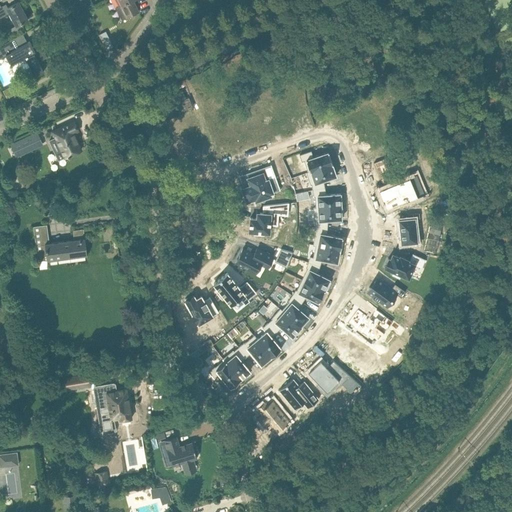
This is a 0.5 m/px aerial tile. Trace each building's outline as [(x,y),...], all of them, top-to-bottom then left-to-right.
[(115,0),(118,4),(115,6),(122,19),(138,11),(132,0),(115,0)] [(24,28),(21,23),(27,20),(18,2),(7,7),(6,4),(1,6),(0,4),(0,17),(10,13),(16,25),(5,31),(8,36),(24,28)] [(12,39),(0,45),(0,48),(4,56),(6,55),(11,64),(25,57),(35,76),(43,71),(38,62),(47,57),(42,47),(34,51),(29,41),(27,42),(18,47),(16,48),(11,40),(23,34),(22,33),(12,39)] [(125,89),(135,84),(133,79),(123,85),(125,89)] [(3,90),(2,90),(6,99),(22,90),(21,90),(18,84),(8,89),(4,91),(3,90)] [(272,98),(261,101),(266,116),(277,112),(276,110),(279,109),(282,120),(302,114),(295,93),(293,93),(292,90),(286,92),(287,95),(276,99),(278,104),(275,106),(272,98)] [(404,96),(397,99),(401,108),(408,105),(404,96)] [(384,98),(351,111),(368,152),(380,148),(369,121),(390,112),(384,98)] [(217,109),(205,114),(214,139),(220,138),(223,149),(244,141),(244,142),(251,140),(250,139),(251,138),(250,134),(259,131),(254,119),(233,127),(230,121),(223,124),(217,109)] [(56,136),(49,140),(55,153),(62,150),(65,157),(81,150),(73,133),(78,130),(74,121),(53,131),(56,136)] [(162,145),(165,156),(174,154),(175,159),(185,156),(185,154),(191,153),(190,149),(202,146),(198,130),(170,136),(171,143),(162,145)] [(36,134),(12,145),(17,154),(41,144),(36,134)] [(311,151),(299,155),(302,161),(304,160),(308,172),(332,164),(328,152),(313,157),(311,151)] [(380,161),(369,165),(376,180),(384,177),(379,168),(382,166),(380,161)] [(308,172),(306,173),(310,185),(311,185),(312,190),(324,188),(323,181),(336,176),(332,164),(308,172)] [(252,184),(242,187),(247,200),(255,198),(256,200),(270,195),(270,192),(274,191),(269,176),(266,177),(263,167),(248,172),(252,184)] [(390,193),(381,196),(387,210),(424,195),(416,175),(387,186),(390,193)] [(324,188),(312,190),(313,196),(315,196),(315,207),(341,206),(341,194),(326,194),(324,188)] [(301,192),(295,193),(297,200),(309,198),(307,191),(301,192)] [(443,193),(414,205),(416,211),(430,205),(431,207),(444,201),(443,199),(445,198),(443,193)] [(250,217),(248,231),(254,232),(254,234),(264,234),(264,233),(269,233),(270,224),(276,224),(278,211),(287,212),(288,203),(264,205),(263,213),(257,212),(256,218),(250,217)] [(315,207),(313,208),(314,220),(315,220),(314,226),(326,227),(327,220),(341,219),(341,216),(343,216),(343,208),(341,208),(341,206),(315,207)] [(408,218),(398,219),(401,244),(417,242),(415,219),(420,218),(419,213),(408,214),(408,218)] [(84,238),(83,229),(73,230),(73,240),(49,243),(46,225),(33,227),(38,261),(87,254),(85,238),(84,238)] [(429,225),(424,249),(436,252),(441,228),(429,225)] [(315,232),(312,244),(315,245),(339,249),(340,250),(342,237),(326,234),(326,227),(314,226),(314,232),(315,232)] [(310,257),(308,262),(320,266),(322,259),(337,262),(339,249),(315,245),(312,257),(310,257)] [(243,248),(235,262),(255,273),(260,263),(267,267),(273,257),(257,248),(254,254),(243,248)] [(280,249),(275,260),(286,266),(291,252),(280,249)] [(389,255),(384,266),(394,271),(392,275),(399,278),(401,274),(408,277),(414,264),(420,267),(424,259),(412,253),(409,258),(408,258),(409,257),(400,252),(399,254),(393,251),(391,256),(389,255)] [(307,268),(302,279),(324,290),(324,289),(326,290),(330,282),(328,281),(329,279),(317,273),(320,266),(308,262),(306,268),(307,268)] [(227,272),(213,283),(219,290),(217,292),(223,299),(225,297),(231,305),(231,304),(244,294),(248,299),(255,293),(247,282),(239,288),(227,272)] [(296,290),(292,295),(302,301),(306,295),(319,301),(324,290),(302,279),(296,290)] [(377,279),(367,292),(386,306),(396,295),(400,298),(405,292),(395,284),(390,289),(377,279)] [(290,300),(282,310),(300,326),(309,316),(298,307),(302,301),(292,295),(289,299),(290,300)] [(194,296),(185,301),(191,311),(190,312),(197,322),(198,322),(199,324),(213,315),(212,315),(218,312),(210,297),(204,300),(201,296),(196,299),(194,296)] [(355,307),(345,321),(365,337),(373,327),(381,334),(390,322),(374,309),(367,317),(355,307)] [(273,319),(268,323),(276,331),(281,326),(292,336),(300,326),(282,310),(280,308),(271,318),(273,319)] [(266,331),(257,339),(271,356),(281,348),(270,336),(276,331),(268,323),(263,327),(266,331)] [(402,337),(407,331),(401,326),(396,333),(402,337)] [(331,338),(326,344),(333,349),(334,347),(346,355),(342,359),(351,368),(365,351),(340,330),(333,339),(331,338)] [(244,343),(239,347),(246,356),(251,351),(261,364),(271,356),(257,339),(254,335),(244,343)] [(233,350),(223,358),(224,359),(240,378),(241,378),(242,380),(249,374),(247,372),(250,370),(241,360),(246,356),(239,347),(234,351),(233,350)] [(214,367),(209,371),(216,380),(221,376),(230,387),(240,379),(240,378),(224,359),(214,368),(214,367)] [(315,364),(308,371),(319,383),(315,386),(326,397),(349,376),(333,362),(327,367),(322,372),(315,364)] [(89,375),(61,379),(63,390),(71,389),(71,388),(90,385),(89,375)] [(293,378),(279,389),(295,409),(301,404),(303,402),(308,407),(318,399),(305,382),(304,381),(303,381),(298,385),(293,378)] [(119,420),(121,420),(131,418),(131,417),(130,413),(130,412),(126,389),(112,391),(111,384),(110,384),(110,385),(98,387),(98,386),(99,394),(106,393),(111,419),(119,418),(119,420)] [(261,414),(256,417),(262,425),(267,421),(274,431),(288,420),(273,401),(268,404),(265,401),(256,408),(261,414)] [(296,421),(287,428),(299,442),(307,435),(296,421)] [(165,440),(161,441),(166,456),(169,455),(172,464),(172,465),(182,462),(184,470),(195,466),(193,459),(197,457),(196,455),(197,455),(195,449),(194,449),(192,441),(179,445),(176,436),(165,440)] [(106,471),(94,473),(96,484),(108,482),(106,471)] [(73,511),(78,511),(77,495),(62,496),(63,511),(73,511)]
